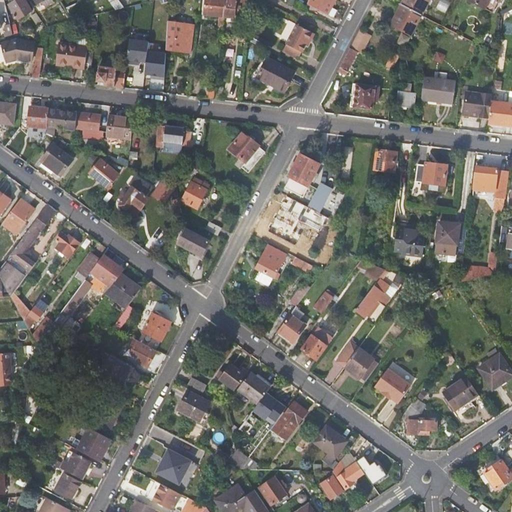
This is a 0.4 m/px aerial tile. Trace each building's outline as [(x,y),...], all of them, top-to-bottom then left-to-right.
[(17,0),(9,5),(18,20),(32,12),(24,0),(17,0)] [(52,0),(30,0),(35,6),(41,3),(45,9),(54,3),(52,0)] [(66,9),(74,20),(89,16),(83,0),(66,9)] [(108,0),(116,10),(124,8),(119,0),(108,0)] [(223,27),(224,18),(225,0),(205,0),(204,16),(220,18),(219,27),(223,27)] [(249,9),(250,9),(251,1),(236,0),(235,0),(225,0),(224,18),(238,20),(239,18),(247,19),(249,9)] [(334,0),(309,0),(307,4),(327,14),(334,0)] [(403,0),(401,4),(421,15),(428,0),(403,0)] [(468,0),(484,8),(492,12),(498,0),(468,0)] [(410,36),(421,15),(401,4),(393,20),(396,22),(394,27),(410,36)] [(0,12),(2,20),(9,18),(6,6),(0,7),(0,12)] [(194,25),(168,23),(167,50),(191,53),(194,25)] [(287,43),(286,45),(302,52),(306,45),(313,32),(297,24),(287,43)] [(315,33),(313,32),(306,45),(308,46),(315,33)] [(254,43),(270,51),(273,44),(257,36),(254,43)] [(165,76),(168,51),(150,49),(151,39),(130,37),(127,61),(146,64),(145,74),(165,76)] [(74,65),(74,68),(86,69),(88,47),(89,41),(88,39),(81,38),(79,40),(78,46),(59,43),(57,63),(74,65)] [(34,42),(15,41),(2,44),(2,45),(0,45),(0,61),(0,62),(2,62),(6,61),(7,62),(18,60),(32,61),(34,42)] [(473,51),(495,62),(496,55),(476,44),(473,51)] [(298,59),(302,52),(286,45),(282,52),(298,59)] [(34,64),(33,77),(40,78),(43,49),(37,48),(35,64),(34,64)] [(345,75),(357,52),(350,48),(338,71),(345,75)] [(392,53),(385,65),(391,68),(397,56),(392,53)] [(293,73),(267,59),(259,76),(285,89),(293,73)] [(105,83),(105,86),(130,89),(132,71),(99,67),(98,81),(105,83)] [(456,81),(431,78),(428,101),(453,104),(456,81)] [(405,82),(405,90),(416,91),(416,83),(405,82)] [(374,87),(352,85),(350,107),(371,110),(374,87)] [(223,88),(215,87),(215,91),(215,94),(214,99),(222,100),(223,88)] [(414,94),(397,92),(396,104),(413,106),(414,94)] [(464,114),(489,117),(491,101),(491,95),(481,94),(480,94),(466,93),(464,114)] [(511,104),(491,101),(489,117),(488,123),(511,126),(511,104)] [(0,124),(13,126),(16,106),(0,103),(0,124)] [(27,126),(46,129),(48,110),(29,107),(27,126)] [(71,113),(53,110),(52,118),(70,120),(71,113)] [(99,116),(76,113),(74,129),(89,131),(88,137),(96,138),(97,132),(99,116)] [(132,120),(108,117),(106,136),(130,140),(132,120)] [(165,127),(158,126),(156,141),(181,144),(183,128),(165,126),(165,127)] [(258,145),(242,132),(229,149),(245,162),(241,166),(248,172),(256,162),(264,152),(258,146),(258,145)] [(96,139),(95,154),(103,157),(104,154),(105,140),(96,139)] [(72,160),(52,145),(40,162),(60,176),(72,160)] [(152,170),(154,152),(131,150),(127,160),(118,156),(116,158),(104,154),(103,157),(125,166),(129,167),(152,170)] [(395,172),(397,152),(376,150),(374,170),(395,172)] [(320,164),(301,154),(285,185),(304,195),(315,174),(319,177),(324,168),(319,165),(320,164)] [(498,155),(496,170),(509,172),(511,156),(498,155)] [(194,159),(190,165),(192,166),(200,170),(201,160),(194,159)] [(114,176),(96,162),(85,177),(103,190),(114,176)] [(447,165),(425,162),(425,165),(418,164),(414,189),(422,190),(422,183),(444,185),(447,165)] [(196,170),(192,166),(187,172),(192,176),(196,170)] [(496,170),(477,167),(475,184),(495,187),(494,202),(495,203),(494,208),(499,208),(498,217),(504,218),(509,172),(496,170)] [(207,184),(194,177),(191,182),(190,182),(181,199),(196,207),(205,190),(205,189),(207,184)] [(153,192),(136,180),(119,205),(125,210),(127,209),(132,203),(141,209),(153,192)] [(157,191),(162,195),(167,188),(166,188),(169,184),(165,182),(163,185),(162,185),(157,191)] [(0,214),(12,199),(0,190),(0,214)] [(34,210),(20,199),(2,223),(17,234),(34,210)] [(308,200),(305,205),(316,211),(319,206),(308,200)] [(28,249),(57,210),(48,204),(0,268),(0,276),(11,296),(13,293),(36,262),(29,256),(30,254),(31,251),(28,249)] [(312,219),(316,211),(305,205),(302,204),(298,211),(312,219)] [(289,210),(280,206),(278,210),(277,209),(265,232),(286,243),(298,220),(287,214),(289,210)] [(427,236),(425,236),(422,235),(423,223),(400,220),(397,251),(404,252),(404,255),(425,257),(427,236)] [(209,222),(205,229),(218,236),(222,228),(209,222)] [(437,253),(465,256),(468,226),(441,223),(437,253)] [(209,241),(185,228),(178,243),(190,249),(188,253),(200,259),(209,241)] [(61,233),(52,245),(69,257),(79,243),(69,235),(67,237),(61,233)] [(286,254),(268,245),(263,255),(264,256),(258,269),(276,280),(279,274),(276,272),(286,254)] [(299,250),(296,257),(307,263),(311,256),(299,250)] [(124,269),(104,254),(100,260),(88,276),(63,310),(70,315),(92,286),(99,292),(105,284),(111,288),(121,274),(124,269)] [(80,270),(88,276),(100,260),(92,254),(80,270)] [(309,272),(313,266),(307,263),(296,257),(292,263),(309,272)] [(472,278),(462,278),(461,287),(497,278),(499,258),(492,258),(490,275),(472,273),(472,278)] [(376,277),(380,267),(369,263),(365,273),(376,277)] [(141,289),(121,274),(111,288),(107,293),(127,308),(141,289)] [(0,297),(11,297),(11,296),(0,276),(0,297)] [(387,286),(378,280),(374,285),(375,286),(357,309),(366,316),(376,301),(384,306),(390,298),(398,288),(390,282),(387,286)] [(290,302),(296,307),(297,305),(304,296),(306,293),(310,287),(304,282),(299,289),(290,302)] [(401,291),(395,299),(399,302),(405,294),(401,291)] [(31,311),(13,293),(11,296),(11,297),(24,320),(31,311)] [(320,313),(322,314),(333,299),(326,294),(316,307),(315,305),(307,315),(314,321),(320,313)] [(310,300),(304,296),(297,305),(303,310),(310,300)] [(50,306),(40,299),(31,311),(24,320),(27,324),(29,328),(35,320),(38,322),(50,306)] [(113,327),(119,330),(134,309),(129,306),(113,327)] [(153,313),(143,331),(162,341),(172,322),(153,313)] [(305,325),(291,314),(276,334),(290,346),(305,325)] [(46,317),(33,335),(38,344),(49,329),(54,322),(46,317)] [(54,333),(49,329),(38,344),(47,342),(54,333)] [(330,340),(316,329),(302,349),(316,360),(330,340)] [(148,368),(157,350),(135,339),(132,343),(135,345),(131,353),(139,357),(136,362),(148,368)] [(359,348),(351,342),(337,361),(344,367),(345,367),(359,348)] [(42,372),(47,350),(38,345),(33,368),(42,372)] [(359,348),(345,367),(359,378),(360,376),(366,369),(373,360),(373,359),(359,348)] [(10,353),(0,353),(0,386),(11,385),(10,374),(12,373),(10,353)] [(110,354),(98,377),(116,385),(120,388),(132,365),(110,354)] [(511,376),(511,372),(500,355),(480,370),(493,389),(511,376)] [(373,360),(366,369),(360,376),(366,381),(379,365),(373,360)] [(231,364),(220,379),(234,390),(247,373),(243,369),(241,371),(231,364)] [(410,386),(387,368),(374,386),(381,391),(381,392),(390,399),(390,398),(397,403),(410,386)] [(238,390),(258,405),(271,387),(251,372),(238,390)] [(62,376),(57,384),(65,387),(69,380),(62,376)] [(456,410),(478,395),(466,377),(444,392),(456,410)] [(192,378),(188,385),(203,393),(208,386),(192,378)] [(123,399),(127,392),(120,388),(116,385),(112,393),(123,399)] [(423,390),(418,396),(423,400),(428,393),(423,390)] [(123,399),(112,393),(111,393),(95,423),(110,431),(126,400),(123,399)] [(209,404),(188,393),(180,409),(205,422),(210,412),(206,410),(209,404)] [(424,405),(415,398),(405,412),(413,419),(424,405)] [(286,414),(284,413),(272,428),(288,440),(309,413),(295,402),(286,414)] [(264,418),(254,410),(251,414),(262,422),(264,418)] [(262,422),(251,414),(239,429),(250,438),(252,435),(257,439),(270,422),(264,418),(262,422)] [(437,421),(407,420),(407,433),(429,434),(429,430),(437,430),(437,421)] [(14,422),(9,448),(17,447),(23,421),(14,422)] [(235,426),(231,430),(233,438),(235,436),(238,432),(239,429),(235,426)] [(326,426),(315,442),(329,452),(323,461),(330,466),(348,441),(326,426)] [(76,439),(71,446),(100,462),(112,439),(89,428),(81,441),(76,439)] [(156,472),(180,484),(192,461),(168,449),(156,472)] [(230,456),(218,450),(214,456),(220,458),(226,461),(230,456)] [(213,470),(220,458),(214,456),(206,451),(204,456),(211,460),(208,467),(213,470)] [(231,461),(241,469),(249,458),(239,451),(231,461)] [(65,461),(62,468),(83,478),(92,462),(74,453),(69,463),(65,461)] [(257,464),(249,458),(241,469),(257,470),(257,464)] [(511,476),(502,460),(484,472),(495,488),(511,477),(511,476)] [(347,473),(340,462),(334,471),(347,489),(355,484),(353,482),(365,473),(360,465),(347,473)] [(81,482),(64,473),(55,490),(71,499),(81,482)] [(344,491),(333,476),(321,484),(332,500),(344,491)] [(275,477),(259,489),(271,506),(287,496),(275,477)] [(248,479),(216,501),(223,511),(242,511),(244,511),(245,511),(267,511),(269,511),(248,479)] [(174,508),(181,495),(156,481),(149,495),(174,508)] [(40,498),(34,510),(39,511),(45,500),(40,498)] [(64,511),(67,508),(47,498),(39,511),(64,511)] [(154,511),(156,510),(137,499),(130,511),(154,511)] [(202,511),(206,508),(196,502),(193,501),(190,499),(183,511),(202,511)] [(314,511),(309,503),(296,511),(314,511)]
